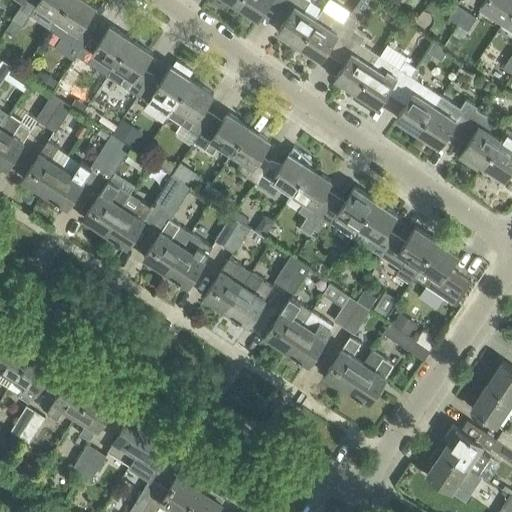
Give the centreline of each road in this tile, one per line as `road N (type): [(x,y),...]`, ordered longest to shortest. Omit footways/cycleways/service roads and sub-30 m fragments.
road 1 (residential): [(511,246),(163,0)]
road 2 (residential): [(353,499),(0,279)]
road 3 (residential): [(353,499),(511,261)]
